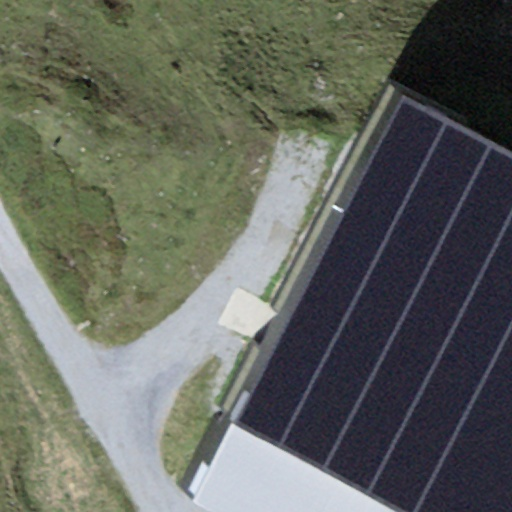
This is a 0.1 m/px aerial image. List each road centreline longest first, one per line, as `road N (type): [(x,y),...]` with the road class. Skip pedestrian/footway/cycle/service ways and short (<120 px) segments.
road 1 (track): [(312,284),(253,277),(115,433)]
road 2 (track): [(115,433),(0,233)]
